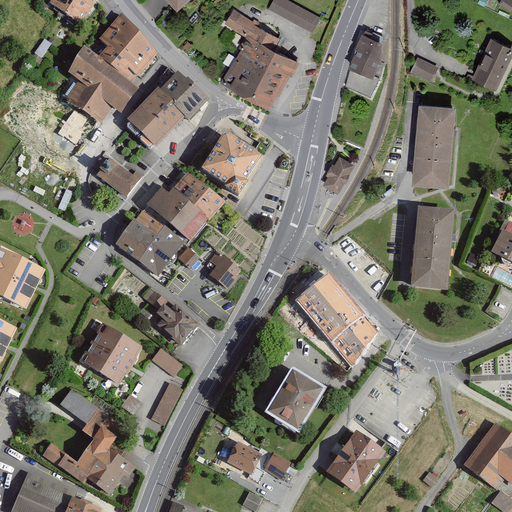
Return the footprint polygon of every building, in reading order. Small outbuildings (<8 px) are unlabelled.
[(98,0),(55,0),(53,4),(83,24),(98,0)] [(322,15),(293,0),(274,0),(271,8),(315,30),(322,15)] [(226,24),(251,37),(263,43),(270,29),(233,10),(226,24)] [(111,47),(104,56),(139,80),(160,52),(124,12),(102,40),(111,47)] [(362,34),(348,67),(373,78),(381,61),(382,42),(362,34)] [(229,82),(272,103),(294,58),(263,43),(251,37),(229,82)] [(477,75),(499,85),(511,54),(511,45),(492,38),(477,75)] [(141,81),(139,80),(104,56),(88,46),(70,72),(82,81),(72,96),(104,118),(113,105),(121,110),(141,81)] [(418,57),(411,72),(430,81),(437,67),(418,57)] [(184,115),(186,117),(204,96),(179,75),(161,96),(184,115)] [(80,152),(104,118),(72,96),(66,92),(42,127),(80,152)] [(184,115),(161,96),(157,92),(129,125),(156,148),(184,115)] [(455,107),(418,104),(412,183),(449,186),(455,107)] [(201,171),(237,197),(263,160),(227,134),(201,171)] [(355,165),(340,156),(335,165),(333,163),(326,175),(328,176),(323,185),(338,194),(355,165)] [(113,157),(100,173),(130,197),(142,181),(113,157)] [(191,172),(177,188),(214,220),(228,203),(191,172)] [(165,187),(148,207),(189,242),(192,245),(214,220),(177,188),(172,193),(165,187)] [(120,240),(161,275),(189,242),(148,207),(120,240)] [(455,214),(417,211),(411,289),(449,292),(455,214)] [(511,259),(511,233),(506,231),(496,252),(511,259)] [(189,247),(180,258),(192,268),(201,256),(189,247)] [(0,249),(0,297),(26,311),(45,272),(0,249)] [(243,270),(222,252),(209,267),(231,285),(243,270)] [(343,368),(377,335),(324,282),(295,311),(320,335),(326,330),(337,341),(327,352),(343,368)] [(158,310),(166,299),(151,288),(144,298),(158,310)] [(158,327),(181,347),(197,327),(175,308),(171,312),(164,306),(156,315),(163,321),(158,327)] [(0,320),(0,368),(1,369),(20,331),(0,320)] [(89,359),(125,382),(148,348),(111,324),(89,359)] [(162,349),(154,361),(175,376),(184,364),(162,349)] [(323,391),(292,373),(267,415),(298,433),(323,391)] [(169,382),(152,418),(167,425),(184,389),(169,382)] [(127,479),(136,467),(111,450),(127,428),(75,391),(62,408),(87,426),(82,433),(95,441),(78,464),(52,446),(44,456),(85,486),(88,482),(109,496),(123,476),(127,479)] [(131,393),(122,405),(134,414),(143,402),(131,393)] [(466,465),(499,488),(509,474),(511,475),(511,430),(496,420),(466,465)] [(327,475),(356,495),(385,453),(356,433),(327,475)] [(241,442),(231,460),(258,474),(268,455),(241,442)] [(293,462),(276,453),(269,467),(286,476),(293,462)] [(438,480),(429,473),(423,481),(432,488),(438,480)] [(74,511),(80,497),(30,478),(16,511),(74,511)] [(492,505),(501,511),(508,511),(511,506),(511,499),(501,492),(492,505)] [(243,505),(255,511),(263,500),(250,493),(243,505)] [(104,511),(106,507),(80,497),(74,511),(104,511)] [(203,511),(176,502),(172,511),(203,511)]
